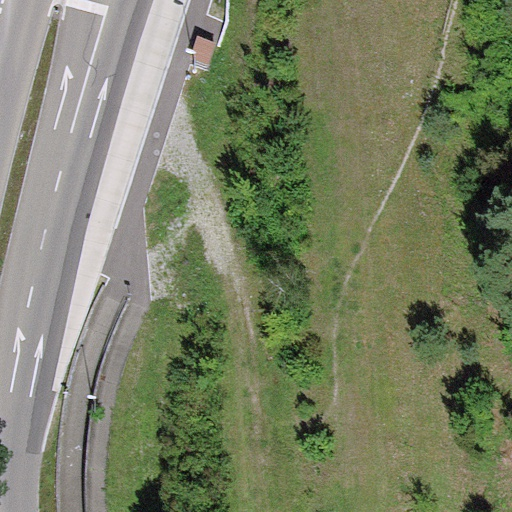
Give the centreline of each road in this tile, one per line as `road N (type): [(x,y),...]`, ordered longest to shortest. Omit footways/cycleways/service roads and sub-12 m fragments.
road 1 (secondary): [(12,511),(32,297),(112,0)]
road 2 (secondary): [(33,0),(0,126)]
